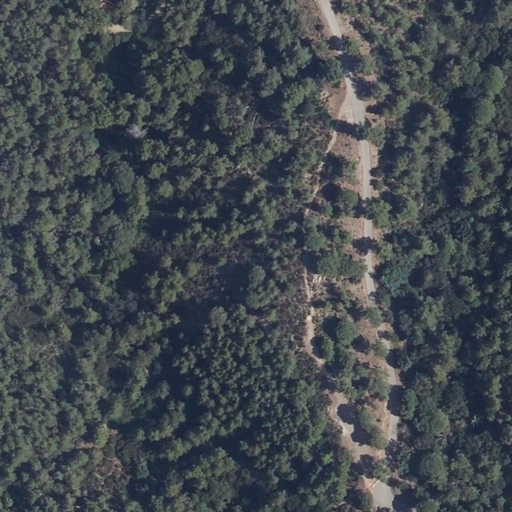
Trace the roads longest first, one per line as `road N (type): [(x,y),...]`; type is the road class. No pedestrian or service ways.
road 1 (unclassified): [(326,0),(349,63),(368,245),(391,356),(394,417),(381,481),(432,511)]
road 2 (unknown): [(434,0),(406,273),(416,348),(401,496)]
road 3 (track): [(381,481),(317,338)]
